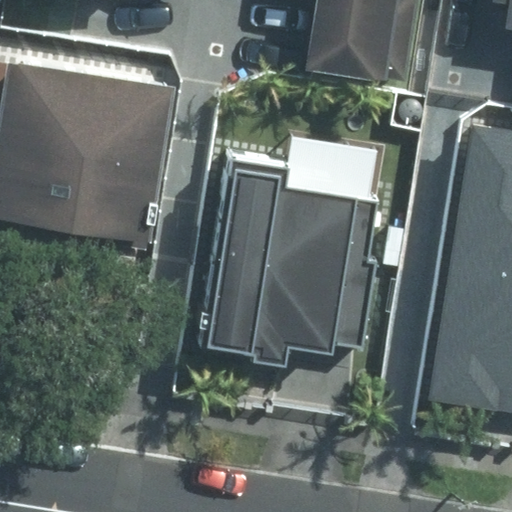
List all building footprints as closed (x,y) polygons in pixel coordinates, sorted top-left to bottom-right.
[(303,0),(298,71),(387,79),(393,0),(303,0)] [(511,32),(511,0),(494,0),(494,2),(511,5),(507,32),(511,32)] [(0,218),(130,245),(162,87),(0,62),(0,218)] [(511,133),(469,126),(421,400),(511,415),(511,133)] [(275,187),(277,169),(215,161),(192,346),(235,351),(233,363),(276,368),(278,351),(326,357),(328,345),(362,349),(380,200),(275,187)]
